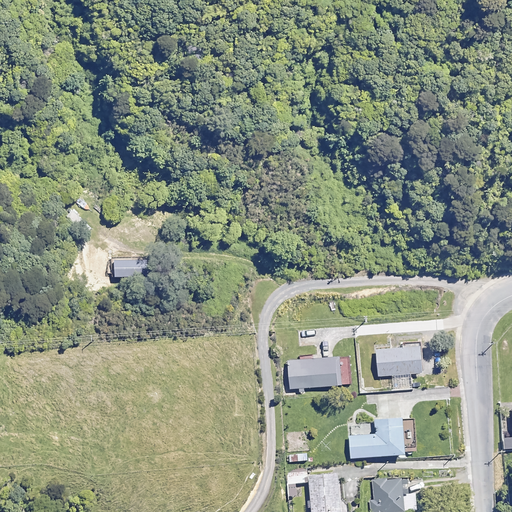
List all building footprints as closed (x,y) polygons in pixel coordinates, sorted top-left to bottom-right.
[(147,259),(115,260),(115,277),(148,277),(147,259)] [(427,377),(427,350),(376,351),(377,378),(427,377)] [(341,359),(287,362),(289,391),(342,388),(341,359)] [(417,454),(416,422),(377,424),(377,438),(350,439),(350,460),(405,458),(405,454),(417,454)] [(287,498),(295,498),(295,485),(307,485),(306,476),(286,476),(287,498)] [(307,479),(308,494),(304,495),(305,510),(309,510),(309,511),(339,511),(337,477),(307,479)] [(406,481),(371,482),(371,511),(415,511),(415,495),(407,496),(406,481)]
